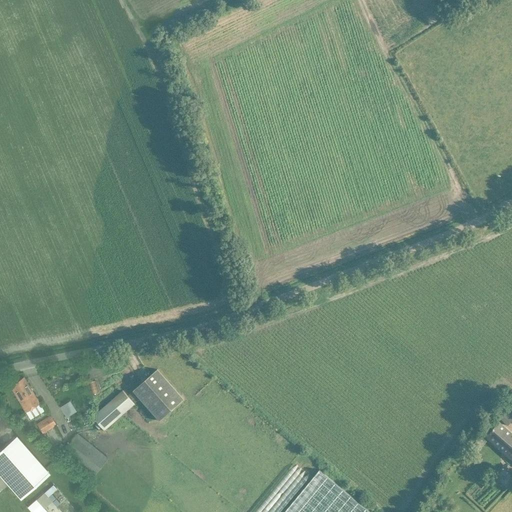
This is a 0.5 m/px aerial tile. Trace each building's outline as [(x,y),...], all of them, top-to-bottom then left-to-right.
[(157,369),(133,390),(160,421),(184,399),(157,369)] [(9,386),(26,412),(31,421),(45,411),(23,377),(9,386)] [(104,382),(97,384),(100,396),(107,395),(104,382)] [(106,428),(134,403),(122,390),(94,414),(106,428)] [(70,410),(77,421),(86,415),(80,404),(70,410)] [(507,424),(511,417),(511,406),(501,420),(507,424)] [(43,431),(57,423),(51,414),(38,422),(43,431)] [(511,435),(499,423),(487,437),(503,451),(503,452),(511,459),(511,435)] [(76,433),(60,453),(91,478),(107,459),(76,433)] [(16,436),(0,450),(0,475),(21,500),(50,475),(16,436)] [(370,511),(320,470),(284,511),(370,511)]
